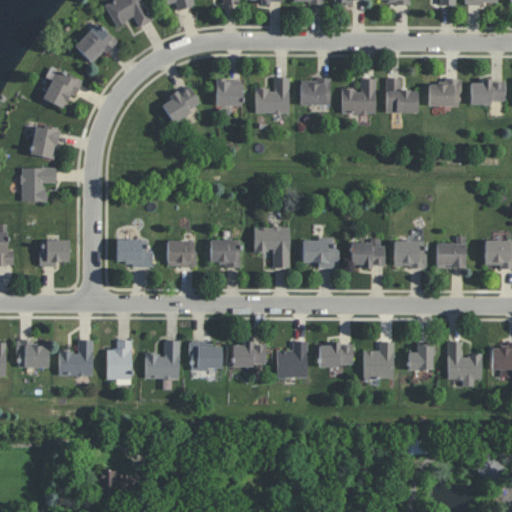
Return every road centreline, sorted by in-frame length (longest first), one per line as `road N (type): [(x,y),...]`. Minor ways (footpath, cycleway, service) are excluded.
road 1 (residential): [(94,303),(106,106),(149,68),(200,43),(511,44)]
road 2 (residential): [(0,304),(511,306)]
